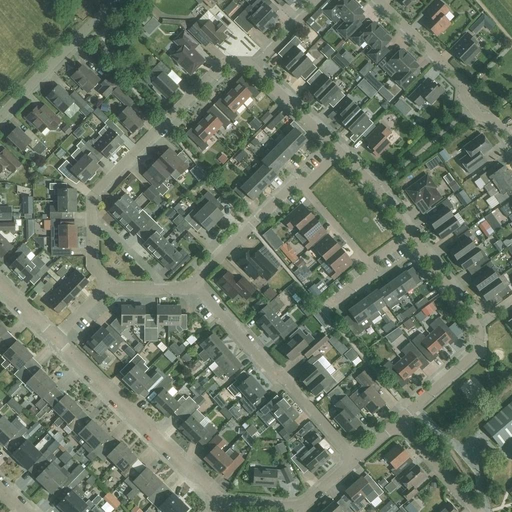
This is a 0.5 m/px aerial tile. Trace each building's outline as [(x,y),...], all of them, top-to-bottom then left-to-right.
[(232,10),(237,3),(232,0),(228,6),(232,10)] [(256,12),(271,26),(273,24),(273,21),(277,17),(268,7),(272,3),(268,0),(257,0),(251,6),(256,12)] [(323,11),(330,18),(335,23),(341,18),(356,3),(352,0),(341,0),(336,5),(332,1),(323,11)] [(436,36),(441,31),(442,32),(450,23),(442,16),(448,10),(438,0),(425,13),(430,18),(424,24),(436,36)] [(354,30),(350,26),(363,13),(359,9),(360,7),(356,3),(341,18),(346,23),(338,31),(346,39),(354,30)] [(237,17),(248,28),(252,23),(262,33),(266,29),(269,29),(271,26),(256,12),(251,6),(251,7),(249,5),(237,17)] [(484,15),(470,29),(475,34),(484,25),(489,20),(484,15)] [(209,21),(202,28),(197,22),(188,31),(205,47),(210,42),(214,46),(217,43),(219,45),(226,38),(221,33),(225,29),(219,22),(214,26),(209,21)] [(304,27),(311,34),(315,30),(308,23),(304,27)] [(377,27),(373,23),(364,32),(360,28),(350,38),(358,45),(363,40),(369,45),(383,30),(379,25),(377,27)] [(386,53),(381,49),(391,40),(387,36),(388,34),(383,30),(369,45),(373,49),(367,55),(376,63),(386,53)] [(187,72),(192,72),(193,71),(194,71),(194,70),(195,70),(195,69),(194,68),(194,67),(197,64),(197,65),(198,65),(199,65),(200,65),(200,64),(201,64),(201,63),(201,58),(191,48),(196,43),(184,32),(175,42),(181,47),(172,56),(178,62),(178,63),(178,65),(180,67),(181,68),(183,69),(185,69),(187,72)] [(450,50),(459,59),(460,58),(465,64),(465,65),(468,63),(470,66),(476,60),(473,57),(479,51),(474,46),(475,44),(475,41),(467,33),(450,50)] [(279,62),(288,71),(303,55),(290,42),(278,54),(282,59),(279,62)] [(330,45),(325,51),(330,56),(335,50),(330,45)] [(405,53),(401,50),(392,59),(387,55),(378,65),(391,77),(411,57),(406,52),(405,53)] [(342,54),(336,58),(341,66),(347,62),(342,54)] [(297,79),(300,76),(304,81),(316,68),(303,55),(288,71),(297,79)] [(413,80),(409,76),(418,67),(414,63),(416,61),(411,57),(391,77),(404,90),(413,80)] [(166,99),(178,87),(166,76),(170,72),(160,62),(151,72),(157,78),(151,84),(154,87),(153,88),(154,91),(156,92),(157,93),(160,95),(161,94),(166,99)] [(87,93),(99,80),(93,74),(92,75),(82,66),(71,77),(87,93)] [(307,90),(316,98),(331,83),(318,70),(306,82),(310,86),(307,90)] [(238,83),(230,92),(242,104),(250,97),(253,97),(255,99),(260,94),(242,76),(237,81),(238,83)] [(118,87),(109,79),(103,85),(105,88),(100,92),(107,99),(118,87)] [(425,100),(430,104),(443,91),(433,81),(430,84),(426,80),(409,98),(418,107),(425,100)] [(333,108),(345,96),(331,83),(316,98),(325,107),(328,104),(333,108)] [(80,111),(87,105),(74,92),(69,96),(58,85),(52,92),(50,90),(45,95),(47,97),(46,97),(62,113),(72,104),(80,111)] [(371,86),(365,93),(370,98),(376,91),(371,86)] [(126,96),(117,88),(112,93),(120,102),(126,96)] [(232,121),(237,116),(235,114),(235,111),(242,104),(230,92),(221,100),(220,99),(214,104),(232,121)] [(346,98),(334,110),(339,114),(336,117),(345,126),(360,111),(346,98)] [(34,126),(41,133),(46,127),(50,131),(55,131),(56,131),(58,131),(59,131),(65,125),(45,105),(39,110),(36,107),(31,113),(30,112),(24,118),(28,122),(30,121),(34,126)] [(93,111),(88,106),(82,112),(87,117),(93,111)] [(209,113),(201,122),(213,134),(220,127),(223,127),(225,129),(230,123),(213,106),(208,111),(209,113)] [(132,134),(136,130),(138,131),(144,125),(143,123),(143,122),(128,107),(116,118),(132,134)] [(353,135),(357,132),(361,136),(373,124),(360,111),(345,126),(353,135)] [(272,117),(267,112),(260,120),(265,125),(272,117)] [(271,122),(275,126),(284,117),(280,113),(271,122)] [(256,131),(262,125),(255,118),(249,124),(256,131)] [(98,134),(102,138),(115,151),(124,142),(112,131),(117,127),(108,119),(104,124),(106,126),(98,134)] [(206,141),(213,134),(201,122),(192,130),(190,129),(185,134),(203,151),(208,146),(206,144),(206,141)] [(271,122),(267,126),(271,130),(275,126),(271,122)] [(390,133),(381,124),(365,140),(370,144),(367,148),(376,157),(390,144),(385,139),(390,133)] [(27,145),(32,149),(34,151),(41,152),(46,147),(40,141),(30,131),(26,136),(16,127),(7,137),(21,151),(27,145)] [(307,141),(294,128),(286,137),(298,149),(307,141)] [(481,134),(463,148),(468,154),(459,161),(469,174),(486,162),(482,155),(491,148),(481,134)] [(278,145),(290,157),(298,149),(286,137),(278,145)] [(102,138),(97,143),(92,139),(89,142),(88,141),(84,145),(93,154),(97,150),(107,159),(115,151),(102,138)] [(250,142),(254,147),(259,142),(255,138),(250,142)] [(77,163),(92,177),(95,174),(95,172),(99,168),(95,165),(100,161),(93,154),(84,145),(80,142),(76,146),(79,150),(72,157),(77,163)] [(270,153),(282,165),(290,157),(278,145),(270,153)] [(169,149),(160,158),(161,159),(157,163),(156,162),(169,175),(173,179),(181,170),(184,172),(188,168),(169,149)] [(238,154),(243,158),(247,154),(243,150),(238,154)] [(261,161),(264,164),(274,173),(282,165),(270,153),(266,150),(264,152),(265,155),(266,156),(261,161)] [(12,173),(20,165),(11,156),(6,161),(0,154),(0,172),(6,167),(12,173)] [(238,154),(234,158),(238,163),(243,158),(238,154)] [(83,184),(87,180),(89,180),(92,177),(77,163),(73,167),(66,161),(57,170),(68,180),(73,174),(83,184)] [(169,175),(156,162),(157,163),(153,167),(152,166),(143,175),(156,188),(155,190),(159,194),(162,196),(168,190),(162,183),(169,175)] [(269,184),(277,176),(274,173),(264,164),(259,169),(255,164),(252,167),(256,172),(269,184)] [(487,192),(511,174),(511,173),(510,171),(507,171),(504,166),(495,173),(492,168),(479,177),(485,186),(483,187),(487,192)] [(256,172),(248,180),(261,192),(269,184),(256,172)] [(509,197),(506,192),(511,187),(511,174),(487,192),(491,197),(493,196),(499,205),(509,197)] [(415,203),(422,198),(428,207),(440,198),(434,189),(436,188),(427,176),(406,191),(415,203)] [(248,180),(240,188),(237,185),(233,190),(242,199),(246,195),(252,201),(261,192),(248,180)] [(58,201),(76,201),(75,190),(55,190),(54,184),(49,184),(49,190),(54,190),(54,195),(58,195),(58,201)] [(159,194),(155,190),(152,186),(147,191),(149,193),(146,196),(151,201),(159,194)] [(456,194),(466,204),(472,198),(463,188),(456,194)] [(206,205),(201,210),(215,223),(223,215),(213,206),(217,202),(208,192),(200,199),(206,205)] [(454,205),(461,201),(456,193),(449,198),(454,205)] [(108,211),(117,220),(134,202),(125,194),(108,211)] [(33,197),(23,197),(23,213),(33,213),(33,197)] [(427,220),(434,230),(453,217),(448,211),(453,207),(447,199),(435,207),(438,212),(427,220)] [(508,217),(511,222),(511,221),(511,200),(500,209),(506,218),(508,217)] [(61,219),(61,213),(76,213),(76,201),(58,201),(58,207),(50,207),(50,219),(61,219)] [(134,202),(117,220),(125,228),(138,215),(133,210),(137,205),(134,202)] [(149,203),(144,207),(151,215),(156,212),(149,203)] [(294,225),(299,231),(312,219),(309,215),(310,214),(301,204),(283,221),(290,229),(294,225)] [(0,208),(0,219),(10,219),(10,208),(0,208)] [(176,222),(182,214),(175,209),(169,216),(176,222)] [(142,227),(147,231),(155,223),(142,210),(138,215),(125,228),(133,236),(142,227)] [(201,210),(197,214),(192,210),(184,219),(188,223),(193,218),(207,231),(215,223),(201,210)] [(456,237),(468,228),(464,223),(459,227),(453,217),(434,230),(441,240),(453,232),(456,237)] [(312,219),(299,231),(295,235),(307,249),(326,232),(318,223),(317,224),(313,220),(314,219),(313,218),(312,219)] [(76,226),(74,226),(73,219),(61,219),(50,219),(51,231),(58,231),(58,237),(76,237),(76,226)] [(191,227),(184,220),(176,228),(181,233),(185,229),(187,231),(191,227)] [(143,245),(151,254),(164,240),(159,235),(163,231),(155,223),(147,231),(152,236),(143,245)] [(450,251),(457,261),(475,248),(468,238),(471,236),(467,231),(457,238),(461,243),(450,251)] [(0,257),(1,258),(12,247),(0,235),(0,257)] [(339,250),(335,245),(336,244),(328,235),(313,247),(322,257),(317,261),(321,265),(339,250)] [(57,249),(59,249),(76,248),(76,237),(58,237),(58,243),(51,243),(51,257),(57,256),(57,249)] [(286,237),(279,242),(291,260),(298,256),(286,237)] [(151,254),(160,262),(172,249),(177,244),(174,241),(169,245),(164,240),(151,254)] [(10,267),(18,275),(31,262),(26,257),(31,252),(23,244),(14,253),(19,258),(10,267)] [(479,253),(475,248),(457,261),(464,270),(475,262),(478,267),(489,260),(482,251),(479,253)] [(172,249),(160,262),(168,270),(177,261),(182,265),(190,257),(182,249),(178,254),(172,249)] [(339,250),(321,265),(333,279),(352,263),(344,253),(343,254),(339,250),(340,249),(339,250)] [(252,256),(248,252),(237,263),(254,280),(260,274),(267,281),(276,271),(257,252),(252,256)] [(36,257),(31,262),(18,275),(26,283),(36,274),(40,278),(48,269),(36,257)] [(479,292),(497,279),(500,276),(490,262),(480,269),(483,274),(472,282),(479,292)] [(60,270),(64,275),(68,271),(63,267),(60,270)] [(64,275),(60,270),(56,273),(61,278),(64,275)] [(68,278),(81,291),(88,283),(76,270),(68,278)] [(396,279),(406,293),(416,286),(405,272),(396,279)] [(227,273),(217,283),(233,298),(239,292),(246,300),(255,290),(243,278),(238,283),(227,273)] [(60,286),(73,298),(81,291),(68,278),(60,286)] [(386,285),(397,300),(406,293),(396,279),(386,285)] [(501,284),(497,279),(479,292),(486,301),(497,293),(501,298),(511,291),(507,286),(509,284),(506,280),(501,284)] [(44,285),(49,290),(53,287),(48,282),(44,285)] [(49,290),(44,285),(41,289),(46,294),(49,290)] [(386,305),(387,306),(397,300),(386,285),(378,292),(377,292),(386,305)] [(53,294),(65,306),(73,298),(60,286),(53,294)] [(267,287),(264,293),(272,298),(275,292),(267,287)] [(292,293),(297,301),(303,298),(298,290),(292,293)] [(376,290),(367,297),(377,311),(386,305),(377,292),(378,292),(376,290)] [(65,306),(53,294),(45,302),(58,314),(65,306)] [(481,308),(486,304),(479,295),(474,298),(481,308)] [(367,297),(358,304),(368,318),(377,311),(367,297)] [(414,304),(418,309),(428,302),(425,297),(414,304)] [(257,322),(265,331),(278,319),(274,314),(281,308),(274,299),(263,309),(267,313),(257,322)] [(372,324),(368,318),(358,304),(348,311),(356,321),(351,325),(358,335),(363,332),(363,331),(372,324)] [(126,326),(134,326),(133,306),(121,306),(121,318),(117,318),(110,325),(120,335),(126,329),(126,326)] [(144,306),(133,306),(134,326),(145,326),(144,306)] [(168,326),(168,306),(157,306),(157,326),(168,326)] [(179,334),(183,330),(179,326),(180,326),(180,306),(168,306),(168,326),(175,326),(175,329),(179,334)] [(405,311),(409,316),(416,311),(413,306),(405,311)] [(409,316),(405,311),(400,315),(404,320),(409,316)] [(315,313),(310,316),(313,322),(318,319),(315,313)] [(434,331),(430,335),(441,348),(450,340),(452,343),(457,339),(438,317),(429,325),(434,331)] [(278,319),(265,331),(273,340),(289,326),(293,330),(297,326),(290,318),(283,324),(278,319)] [(387,325),(390,329),(395,326),(392,321),(387,325)] [(390,329),(387,325),(382,328),(385,333),(390,329)] [(116,348),(124,341),(115,332),(111,336),(102,327),(94,335),(108,349),(112,344),(116,348)] [(441,348),(430,335),(425,338),(421,333),(411,341),(430,363),(435,358),(433,355),(441,348)] [(198,355),(201,359),(220,342),(213,334),(200,345),(204,350),(198,355)] [(322,334),(310,344),(316,350),(328,340),(322,334)] [(104,361),(108,364),(111,361),(103,353),(108,349),(94,335),(86,343),(95,352),(91,356),(100,365),(104,361)] [(291,361),(308,347),(297,335),(281,349),(291,361)] [(157,343),(164,350),(168,345),(161,339),(157,343)] [(10,348),(5,343),(0,347),(0,355),(2,357),(5,360),(1,365),(5,369),(10,363),(11,363),(25,349),(16,341),(10,348)] [(227,350),(220,342),(201,359),(204,363),(210,357),(214,362),(227,350)] [(401,360),(413,373),(421,365),(424,368),(429,364),(410,342),(400,350),(405,356),(401,360)] [(182,353),(174,344),(170,348),(178,357),(182,353)] [(19,380),(28,371),(23,366),(32,356),(25,349),(11,363),(18,370),(14,375),(19,380)] [(212,372),(215,375),(235,358),(227,350),(214,362),(218,366),(212,372)] [(122,379),(130,387),(144,373),(139,369),(146,362),(137,354),(127,365),(132,370),(122,379)] [(307,387),(320,375),(325,370),(313,357),(304,365),(308,369),(298,378),(307,387)] [(242,366),(235,358),(215,375),(219,379),(225,374),(229,378),(242,366)] [(413,373),(401,360),(393,366),(389,361),(383,366),(402,388),(407,383),(404,380),(413,373)] [(332,372),(339,383),(346,378),(338,367),(332,372)] [(34,376),(28,371),(19,380),(25,385),(24,386),(31,393),(33,391),(47,377),(39,369),(34,376)] [(337,384),(330,376),(325,370),(320,375),(307,387),(315,396),(324,388),(328,392),(337,384)] [(148,385),(153,390),(155,387),(163,379),(155,371),(148,378),(144,373),(130,387),(138,395),(148,385)] [(369,386),(374,381),(365,371),(360,375),(369,386)] [(151,402),(160,410),(172,397),(167,393),(173,387),(169,384),(172,381),(167,376),(163,379),(155,387),(160,392),(151,402)] [(234,397),(240,391),(245,396),(258,385),(250,376),(240,385),(236,381),(227,389),(234,397)] [(54,396),(59,391),(53,386),(55,384),(47,377),(33,391),(41,398),(36,403),(42,408),(54,396)] [(258,385),(245,396),(248,400),(242,406),(250,415),(259,407),(255,402),(265,393),(258,385)] [(385,404),(379,397),(378,397),(375,394),(376,394),(370,387),(353,402),(360,410),(364,406),(372,415),(385,404)] [(59,401),(54,396),(42,408),(42,409),(35,416),(39,420),(46,413),(47,414),(52,410),(59,417),(73,402),(65,395),(59,401)] [(273,415),(278,420),(292,408),(284,399),(281,401),(278,396),(260,411),(268,420),(273,415)] [(359,412),(345,396),(335,406),(341,413),(334,419),(349,435),(348,433),(359,424),(360,425),(361,424),(354,417),(359,412)] [(172,397),(160,410),(168,419),(177,409),(183,414),(194,402),(189,397),(186,400),(182,397),(177,402),(172,397)] [(500,446),(511,435),(511,401),(483,426),(500,446)] [(81,410),(73,402),(59,417),(53,423),(57,426),(63,420),(67,424),(65,426),(71,431),(80,421),(75,416),(81,410)] [(178,429),(187,437),(199,424),(195,419),(200,414),(197,411),(200,408),(194,402),(183,414),(188,419),(178,429)] [(292,408),(278,420),(285,429),(299,416),(292,408)] [(0,414),(0,433),(10,424),(2,416),(2,417),(0,414)] [(78,443),(82,447),(100,428),(92,421),(86,427),(80,421),(71,431),(77,437),(78,435),(82,439),(78,443)] [(32,435),(42,428),(38,422),(28,429),(32,435)] [(199,424),(187,437),(195,445),(207,433),(211,438),(217,431),(209,423),(204,429),(199,424)] [(246,427),(255,439),(261,434),(253,423),(246,427)] [(13,436),(17,440),(21,436),(17,432),(18,431),(10,424),(0,433),(0,444),(3,447),(13,436)] [(92,452),(98,458),(107,448),(102,443),(108,436),(100,428),(82,447),(85,450),(89,446),(94,450),(92,452)] [(287,435),(283,430),(279,434),(283,438),(287,435)] [(313,447),(308,451),(321,465),(329,457),(318,444),(321,441),(315,434),(308,440),(313,447)] [(11,456),(19,463),(34,447),(26,439),(26,440),(21,436),(17,440),(22,445),(11,456)] [(204,459),(212,467),(225,454),(220,450),(226,444),(217,436),(208,445),(213,450),(204,459)] [(57,446),(70,459),(74,455),(61,442),(57,446)] [(107,458),(115,465),(129,451),(121,444),(112,453),(107,448),(98,458),(103,462),(107,458)] [(402,463),(408,457),(398,445),(384,457),(394,467),(390,470),(395,476),(406,467),(402,463)] [(37,460),(42,464),(52,454),(47,449),(42,454),(34,447),(19,463),(27,471),(37,460)] [(304,447),(299,451),(290,459),(297,466),(302,462),(312,473),(321,465),(308,451),(304,447)] [(120,474),(126,479),(135,470),(131,465),(137,459),(129,451),(115,465),(122,472),(120,474)] [(229,466),(234,471),(241,463),(240,462),(242,459),(235,452),(232,454),(228,451),(225,454),(212,467),(220,475),(229,466)] [(51,464),(56,458),(52,454),(42,464),(46,468),(36,479),(43,486),(58,471),(51,464)] [(61,483),(66,487),(66,488),(84,470),(80,466),(66,480),(66,479),(58,471),(43,486),(51,494),(61,483)] [(426,477),(416,466),(400,480),(407,489),(401,494),(408,501),(417,492),(413,488),(426,477)] [(286,484),(293,481),(287,468),(281,471),(254,469),(253,485),(267,486),(267,487),(275,488),(276,479),(284,479),(286,484)] [(131,501),(141,491),(155,476),(147,469),(141,475),(135,470),(126,479),(124,482),(132,490),(126,496),(131,501)] [(62,511),(66,511),(80,498),(80,499),(83,495),(76,488),(89,474),(84,470),(66,488),(66,487),(63,491),(67,495),(57,506),(62,511)] [(147,500),(153,505),(162,496),(156,491),(163,484),(155,476),(141,491),(149,498),(147,500)] [(365,498),(364,498),(370,504),(378,496),(378,497),(383,493),(374,482),(369,486),(362,477),(353,484),(365,498)] [(418,491),(422,497),(435,489),(431,483),(418,491)] [(361,501),(364,498),(365,498),(353,484),(345,492),(353,501),(348,505),(354,511),(357,511),(365,506),(361,501)] [(111,490),(104,496),(115,508),(121,502),(111,490)] [(170,511),(181,502),(173,494),(167,501),(162,496),(153,505),(159,511),(160,509),(162,511),(170,511)] [(86,504),(80,499),(80,498),(66,511),(80,511),(82,510),(84,511),(83,511),(89,511),(95,506),(101,501),(98,498),(93,504),(89,500),(86,504)] [(343,511),(334,501),(325,509),(327,511),(352,511),(348,507),(343,511)] [(186,511),(189,509),(181,502),(170,511),(186,511)] [(411,503),(405,508),(407,511),(417,511),(418,511),(411,503)]
